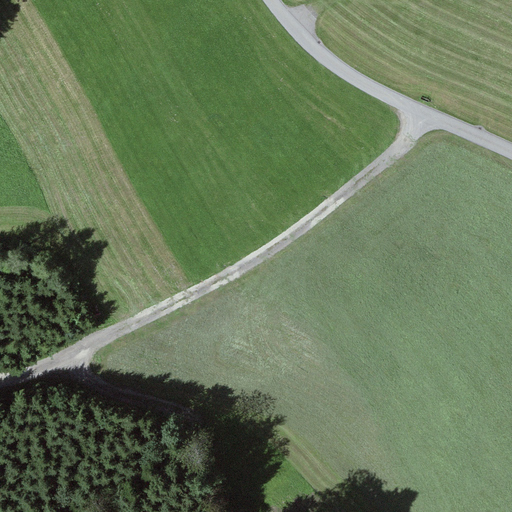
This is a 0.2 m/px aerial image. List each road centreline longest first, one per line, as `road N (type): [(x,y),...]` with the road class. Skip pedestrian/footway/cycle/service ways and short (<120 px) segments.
road 1 (track): [(426,113),(355,187),(268,251),(52,365),(0,382)]
road 2 (unclassified): [(511,151),(380,94),(292,28),(272,0)]
